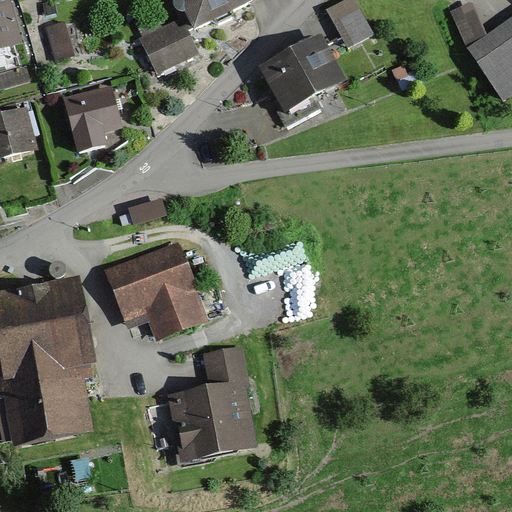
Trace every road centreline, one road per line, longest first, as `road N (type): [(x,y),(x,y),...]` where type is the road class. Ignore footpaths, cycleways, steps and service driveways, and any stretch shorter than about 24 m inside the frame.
road 1 (residential): [(511,139),(195,182),(132,178)]
road 2 (residential): [(311,0),(132,178)]
road 3 (residential): [(132,178),(0,251)]
